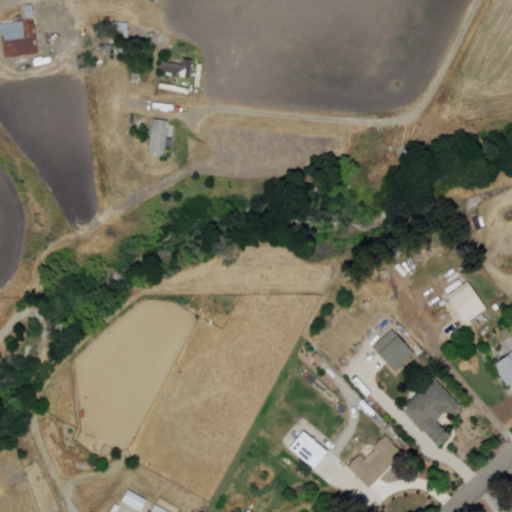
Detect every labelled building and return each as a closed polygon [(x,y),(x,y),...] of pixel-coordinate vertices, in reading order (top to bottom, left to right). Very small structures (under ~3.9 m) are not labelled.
[(28,19),(26,7),(35,6),(36,18),(28,19)] [(36,21),(41,55),(7,59),(3,25),(36,21)] [(130,39),(131,31),(130,31),(130,24),(122,23),(121,38),(130,39)] [(193,79),(195,61),(185,59),(184,65),(164,62),(163,72),(182,75),(182,78),(193,79)] [(202,89),(197,89),(200,64),(205,64),(202,89)] [(161,89),(162,84),(192,90),(191,96),(161,89)] [(151,156),(166,158),(168,148),(174,149),(175,140),(169,139),(171,122),(155,120),(151,156)] [(446,296),(472,278),(491,306),(465,324),(446,296)] [(391,331),(413,355),(394,373),(371,349),(391,331)] [(511,352),(511,389),(510,391),(492,366),(511,352)] [(432,377),(400,408),(437,447),(449,436),(435,421),(446,411),(450,415),(460,407),(432,377)] [(326,452),(312,470),(287,450),(301,432),(326,452)] [(385,435),(403,453),(368,487),(348,466),(359,454),(364,459),(375,449),(373,447),(385,435)]
